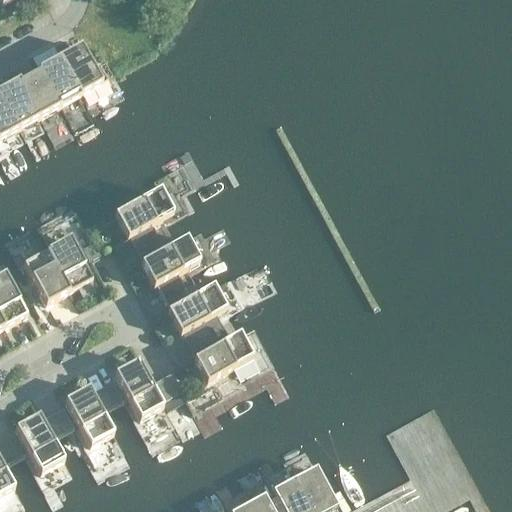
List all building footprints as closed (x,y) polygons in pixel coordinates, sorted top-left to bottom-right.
[(0,0),(0,9),(16,0),(0,0)] [(92,73),(80,52),(58,63),(79,101),(106,87),(97,70),(92,73)] [(79,101),(58,63),(38,75),(58,113),(79,101)] [(58,113),(38,75),(17,86),(38,124),(58,113)] [(38,124),(17,86),(0,95),(0,104),(17,135),(38,124)] [(0,144),(17,135),(0,104),(0,144)] [(159,196),(113,221),(126,244),(128,243),(139,264),(159,252),(148,232),(172,219),(159,196)] [(185,244),(139,269),(152,292),(156,290),(169,314),(189,303),(176,280),(198,267),(185,244)] [(91,286),(68,245),(45,258),(68,299),(91,286)] [(68,299),(45,258),(22,270),(44,311),(68,299)] [(25,322),(3,281),(0,282),(0,330),(2,334),(25,322)] [(212,292),(166,317),(179,341),(180,340),(192,360),(212,349),(201,328),(224,316),(212,292)] [(238,340),(216,352),(192,365),(205,389),(251,364),(238,340)] [(113,380),(127,404),(138,425),(162,412),(137,367),(113,380)] [(63,407),(77,432),(88,453),(112,440),(87,394),(63,407)] [(184,405),(180,398),(161,408),(164,415),(184,405)] [(37,421),(14,434),(27,459),(39,480),(62,467),(51,446),(50,444),(61,438),(51,419),(40,425),(37,421)] [(0,500),(13,494),(1,473),(1,472),(0,471),(11,465),(1,447),(0,447),(0,500)] [(334,511),(314,474),(302,480),(292,486),(305,511),(334,511)] [(305,511),(292,486),(271,498),(278,511),(305,511)] [(278,511),(271,498),(250,509),(251,511),(278,511)]
